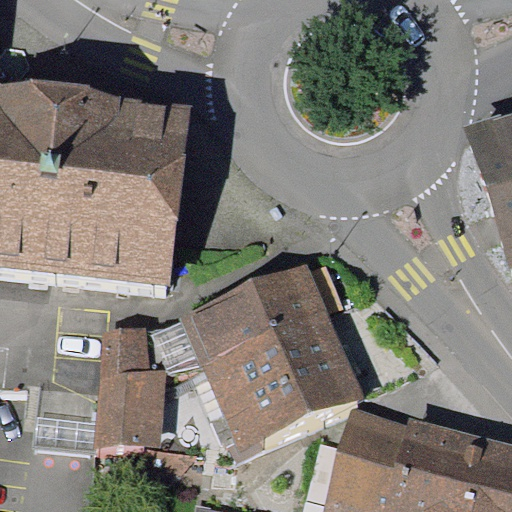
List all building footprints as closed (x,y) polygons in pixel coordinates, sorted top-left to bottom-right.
[(0,84),(0,267),(169,286),(191,105),(115,95),(90,83),(69,82),(30,80),(0,84)] [(485,212),(508,286),(511,284),(511,134),(465,150),(485,212)] [(101,345),(97,391),(143,390),(203,376),(315,327),(295,282),(166,337),(101,345)] [(353,418),(315,327),(203,376),(222,421),(208,427),(217,449),(220,448),(222,454),(250,442),(257,458),(353,418)] [(138,460),(143,390),(97,391),(97,398),(91,462),(138,460)] [(90,454),(97,398),(34,391),(28,447),(90,454)] [(511,511),(511,469),(355,427),(345,432),(323,511),(302,511),(299,511),(298,511),(511,511)]
